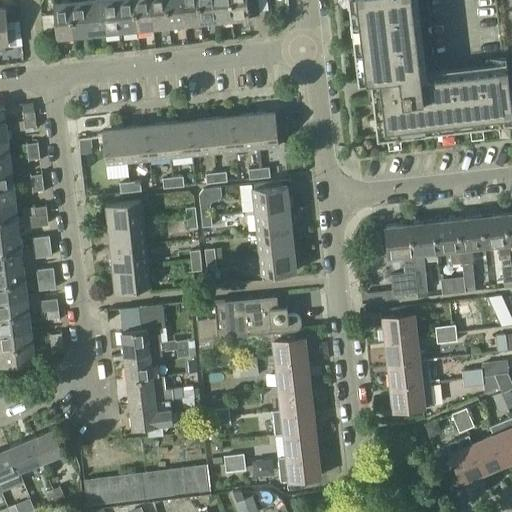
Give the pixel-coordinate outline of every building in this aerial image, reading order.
[(69,0),(69,2),(70,2),(74,36),(90,35),(86,0),(69,0)] [(86,0),(90,35),(106,33),(102,0),(86,0)] [(102,0),(106,33),(121,31),(117,0),(102,0)] [(117,0),(121,31),(137,30),(134,0),(117,0)] [(134,0),(137,30),(153,28),(150,0),(134,0)] [(150,0),(153,28),(169,26),(166,0),(150,0)] [(166,0),(169,26),(185,24),(182,0),(166,0)] [(182,0),(185,24),(201,23),(199,0),(182,0)] [(199,0),(201,23),(217,21),(215,0),(199,0)] [(215,0),(217,21),(233,19),(231,0),(215,0)] [(231,0),(233,19),(249,18),(249,16),(259,15),(257,0),(231,0)] [(369,61),(356,62),(358,80),(370,79),(377,138),(511,122),(511,114),(507,67),(421,77),(412,0),(362,0),(362,4),(356,5),(350,5),(352,23),(365,21),(366,32),(353,34),(355,51),(368,50),(369,61)] [(57,38),(74,36),(70,2),(69,2),(53,3),(57,38)] [(0,9),(0,44),(9,43),(6,9),(0,9)] [(33,102),(23,104),(23,110),(23,112),(34,111),(34,108),(33,102)] [(24,119),(35,118),(34,113),(35,113),(35,108),(34,108),(34,111),(23,112),(23,110),(22,110),(23,114),(24,114),(24,119)] [(253,113),(257,148),(279,146),(275,110),(253,113)] [(232,115),(235,150),(257,148),(253,113),(232,115)] [(214,153),(235,150),(232,115),(210,118),(214,153)] [(35,118),(24,119),(25,126),(24,126),(24,130),(26,130),(26,128),(35,127),(36,129),(37,129),(37,125),(36,125),(35,118)] [(193,155),(214,153),(210,118),(189,120),(193,155)] [(167,122),(171,157),(193,155),(189,120),(167,122)] [(0,138),(8,137),(6,122),(0,122),(0,138)] [(145,125),(149,160),(171,157),(167,122),(145,125)] [(128,162),(149,160),(145,125),(124,127),(128,162)] [(106,164),(128,162),(124,127),(102,129),(106,164)] [(0,154),(10,153),(8,137),(0,138),(0,154)] [(39,145),(38,140),(37,140),(37,143),(27,144),(27,141),(26,142),(26,146),(27,146),(28,151),(39,150),(38,145),(39,145)] [(39,150),(28,151),(29,158),(28,158),(28,162),(30,161),(30,159),(39,158),(39,160),(41,160),(40,157),(39,150)] [(0,170),(12,169),(10,153),(0,154),(0,170)] [(269,166),(259,167),(259,168),(260,177),(270,176),(269,166)] [(259,167),(249,168),(250,179),(260,177),(259,168),(259,167)] [(0,186),(14,185),(12,169),(0,170),(0,186)] [(32,183),(43,181),(42,176),(43,176),(42,171),(41,171),(41,174),(31,175),(31,173),(30,173),(30,177),(31,177),(32,183)] [(216,172),(217,182),(228,181),(227,171),(216,172)] [(207,183),(217,182),(216,172),(206,173),(207,183)] [(173,177),(174,187),(185,186),(184,176),(173,177)] [(164,187),(174,187),(173,177),(163,178),(164,187)] [(43,181),(32,183),(33,189),(32,190),(32,193),(34,193),(33,190),(43,189),(43,191),(45,191),(44,188),(43,188),(43,181)] [(130,182),(131,191),(141,191),(141,181),(130,182)] [(121,192),(131,191),(130,182),(120,183),(121,192)] [(254,209),(289,206),(287,184),(252,188),(254,209)] [(0,202),(16,201),(14,185),(0,186),(0,202)] [(199,194),(202,215),(211,214),(210,205),(212,201),(219,200),(222,195),(222,186),(203,188),(199,194)] [(108,225),(144,222),(141,200),(106,204),(108,225)] [(0,218),(18,217),(16,201),(0,202),(0,218)] [(46,208),(46,203),(44,203),(45,206),(35,207),(35,205),(34,205),(34,207),(22,208),(23,216),(46,213),(46,208)] [(187,217),(197,216),(196,206),(186,207),(187,217)] [(289,206),(254,209),(257,231),(292,228),(289,206)] [(511,265),(509,243),(505,212),(481,215),(485,246),(498,244),(499,258),(501,258),(502,266),(504,282),(511,281),(511,265)] [(36,214),(28,215),(29,227),(48,224),(48,220),(47,220),(46,213),(36,214)] [(211,214),(202,215),(203,226),(212,225),(211,214)] [(461,248),(463,262),(463,269),(473,268),(473,261),(474,261),(472,247),(485,246),(481,215),(458,217),(461,248)] [(197,216),(187,217),(188,228),(198,227),(197,216)] [(0,235),(20,233),(18,217),(0,218),(0,235)] [(463,262),(461,248),(458,217),(434,220),(437,251),(451,250),(452,263),(463,262)] [(412,222),(417,275),(418,292),(427,291),(423,253),(437,251),(434,220),(412,222)] [(144,222),(108,225),(111,247),(146,243),(144,222)] [(393,295),(418,292),(417,275),(412,222),(386,225),(389,262),(404,261),(405,274),(391,275),(393,295)] [(259,253),(294,249),(292,228),(257,231),(259,253)] [(0,251),(22,249),(20,233),(0,235),(0,251)] [(33,237),(34,247),(40,246),(50,245),(50,240),(50,235),(48,236),(39,237),(38,237),(33,237)] [(113,269),(148,265),(146,243),(111,247),(113,269)] [(40,246),(34,247),(35,258),(40,257),(41,257),(51,256),(52,255),(52,251),(51,252),(50,245),(40,246)] [(206,259),(215,258),(214,248),(204,249),(206,259)] [(0,267),(23,264),(22,249),(0,251),(0,267)] [(191,260),(201,259),(200,249),(190,250),(191,260)] [(294,249),(259,253),(261,275),(296,271),(294,249)] [(215,258),(206,259),(207,269),(217,268),(215,258)] [(201,259),(191,260),(192,271),(202,270),(201,259)] [(0,283),(25,280),(23,264),(0,267),(0,283)] [(148,265),(113,269),(115,291),(150,287),(148,265)] [(37,269),(38,278),(43,278),(54,277),(53,271),(54,271),(54,267),(52,267),(43,269),(41,269),(37,269)] [(217,268),(207,269),(209,286),(218,285),(217,268)] [(473,268),(463,269),(463,270),(465,286),(475,285),(474,268),(473,268)] [(43,278),(38,278),(40,289),(44,289),(45,288),(54,288),(56,287),(56,283),(55,284),(54,277),(43,278)] [(0,299),(27,296),(25,280),(0,283),(0,299)] [(373,291),(362,292),(363,301),(374,300),(373,291)] [(216,317),(197,319),(199,338),(212,337),(295,329),(297,329),(298,328),(299,327),(301,325),(301,324),(301,322),(301,319),(300,317),(299,315),(297,314),(295,314),(293,313),(288,314),(288,309),(278,310),(277,295),(214,301),(216,317)] [(489,297),(501,324),(511,322),(511,317),(501,295),(489,297)] [(0,315),(29,312),(27,296),(0,299),(0,315)] [(41,311),(47,310),(58,309),(57,298),(40,300),(41,311)] [(141,328),(122,330),(124,354),(149,351),(162,349),(177,348),(176,341),(176,339),(161,340),(160,327),(165,326),(163,303),(139,305),(141,328)] [(58,309),(47,310),(48,317),(47,317),(48,321),(49,321),(49,319),(58,317),(58,319),(60,319),(60,316),(59,316),(58,309)] [(0,331),(31,328),(29,312),(0,315),(0,331)] [(387,339),(415,336),(412,312),(384,316),(387,339)] [(436,326),(437,333),(452,332),(456,331),(455,324),(436,326)] [(0,348),(33,344),(31,328),(0,331),(0,348)] [(51,341),(62,340),(61,335),(62,335),(61,331),(60,331),(60,333),(51,334),(51,332),(49,332),(49,336),(51,336),(51,341)] [(452,332),(437,333),(438,342),(457,340),(456,331),(452,332)] [(498,350),(508,349),(506,333),(496,335),(498,350)] [(278,363),(306,359),(303,336),(275,339),(278,363)] [(418,360),(418,359),(415,336),(387,339),(390,363),(418,360)] [(176,341),(177,348),(189,347),(188,339),(176,341)] [(62,340),(51,341),(52,348),(51,348),(52,352),(53,352),(53,350),(62,349),(62,351),(64,350),(64,347),(63,347),(62,340)] [(33,344),(0,348),(0,364),(0,365),(35,361),(33,344)] [(178,356),(190,355),(189,347),(177,348),(178,356)] [(127,377),(152,374),(151,363),(163,362),(162,349),(149,351),(124,354),(127,377)] [(241,367),(258,365),(257,356),(240,358),(241,367)] [(393,386),(421,383),(431,381),(428,358),(418,359),(418,360),(390,363),(393,386)] [(280,386),(309,383),(306,359),(278,363),(280,386)] [(483,368),(482,368),(483,376),(495,374),(494,373),(508,372),(507,361),(483,364),(483,368)] [(258,365),(241,367),(242,375),(259,373),(258,365)] [(463,378),(483,376),(482,368),(462,370),(463,378)] [(502,392),(510,389),(511,388),(511,380),(508,372),(494,373),(495,374),(500,386),(502,392)] [(165,373),(152,374),(127,377),(130,403),(171,398),(174,398),(172,388),(166,388),(165,373)] [(483,376),(484,384),(485,393),(500,386),(495,374),(483,376)] [(483,376),(463,378),(464,386),(484,384),(483,376)] [(396,410),(423,407),(423,406),(434,405),(431,381),(421,383),(393,386),(396,410)] [(309,383),(280,386),(283,409),(312,406),(309,383)] [(193,388),(180,389),(182,398),(183,398),(194,397),(193,388)] [(502,393),(509,408),(511,407),(511,394),(510,389),(502,392),(502,393)] [(500,412),(509,408),(502,393),(494,396),(500,412)] [(164,433),(163,426),(166,428),(172,422),(173,422),(171,398),(130,403),(133,428),(147,426),(148,437),(165,435),(164,433)] [(286,432),(314,429),(312,406),(283,409),(273,410),(276,434),(286,433),(286,432)] [(210,417),(230,415),(229,407),(210,409),(210,417)] [(467,407),(458,411),(465,426),(466,429),(474,425),(467,407)] [(458,411),(452,413),(460,431),(466,429),(465,426),(458,411)] [(230,415),(210,417),(211,425),(231,423),(230,415)] [(511,415),(490,425),(494,436),(495,436),(506,462),(511,459),(511,415)] [(32,436),(41,460),(65,450),(55,427),(32,436)] [(289,456),(317,452),(314,429),(286,432),(286,433),(289,456)] [(462,480),(484,471),(473,445),(474,445),(469,434),(447,443),(462,480)] [(19,469),(41,460),(32,436),(9,445),(19,469)] [(484,471),(506,462),(495,436),(494,436),(474,445),(473,445),(484,471)] [(19,469),(9,445),(0,449),(0,486),(1,488),(2,491),(24,481),(19,469)] [(281,480),(291,479),(320,475),(317,452),(289,456),(279,457),(281,480)] [(224,455),(225,463),(227,463),(245,461),(244,453),(224,455)] [(227,463),(225,463),(226,471),(246,469),(245,461),(227,463)] [(196,465),(199,491),(211,490),(208,463),(196,465)] [(186,493),(199,491),(196,465),(183,466),(186,493)] [(171,468),(174,494),(186,493),(183,466),(171,468)] [(161,496),(174,494),(171,468),(158,469),(161,496)] [(150,497),(161,496),(158,469),(146,471),(150,497)] [(134,472),(137,498),(150,497),(146,471),(134,472)] [(125,500),(137,498),(134,472),(122,474),(125,500)] [(109,476),(112,501),(125,500),(122,474),(109,476)] [(100,503),(112,501),(109,476),(97,477),(100,503)] [(88,504),(100,503),(97,477),(85,479),(88,504)] [(53,488),(58,499),(65,496),(61,485),(53,488)] [(50,502),(58,499),(53,488),(46,491),(50,502)] [(250,511),(245,498),(241,490),(232,491),(236,502),(239,511),(250,511)] [(253,495),(245,498),(250,511),(259,511),(259,510),(258,509),(253,495)] [(31,497),(16,503),(19,511),(25,511),(35,508),(31,497)] [(8,506),(10,511),(19,511),(16,503),(8,506)]
